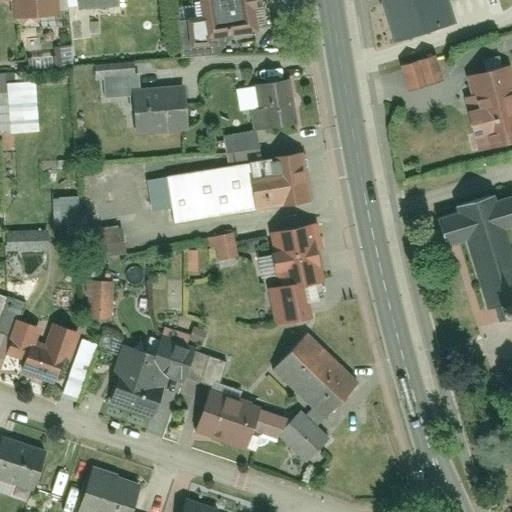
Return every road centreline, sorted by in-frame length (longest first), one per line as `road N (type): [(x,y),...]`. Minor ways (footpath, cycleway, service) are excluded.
road 1 (secondary): [(450,495),(400,353),(332,0)]
road 2 (residential): [(296,495),(0,398)]
